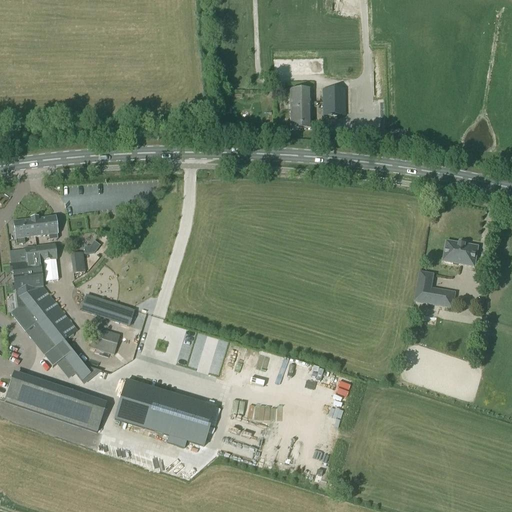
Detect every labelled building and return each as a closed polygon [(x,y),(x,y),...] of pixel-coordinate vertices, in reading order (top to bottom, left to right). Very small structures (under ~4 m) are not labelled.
[(358,59),(327,59),(327,76),(358,75),(358,59)] [(310,91),(291,91),(292,131),(310,131),(310,91)] [(345,117),(345,91),(322,91),(322,118),(345,117)] [(36,221),(33,221),(36,239),(48,238),(49,242),(57,241),(54,220),(46,221),(46,220),(36,221)] [(15,242),(16,246),(24,245),(24,241),(36,239),(33,221),(30,221),(30,222),(21,223),(21,224),(13,225),(15,242)] [(447,243),(444,260),(443,261),(444,261),(444,263),(452,264),(452,263),(473,266),(476,248),(464,246),(464,245),(459,244),(458,245),(447,243)] [(54,247),(37,249),(39,264),(56,262),(54,247)] [(24,252),(9,254),(11,267),(9,267),(10,272),(10,274),(12,274),(13,286),(12,286),(13,294),(14,293),(15,300),(17,310),(11,315),(25,333),(35,325),(55,349),(43,358),(52,370),(56,367),(63,361),(74,376),(84,368),(64,343),(77,332),(59,310),(55,304),(42,289),(40,272),(39,264),(37,249),(24,251),(24,252)] [(71,257),(73,272),(73,275),(84,274),(82,255),(71,257)] [(433,276),(419,274),(415,302),(451,309),(454,296),(430,292),(433,276)] [(133,313),(86,298),(81,311),(129,327),(133,313)] [(90,349),(113,356),(118,338),(95,331),(90,349)] [(10,382),(3,403),(56,421),(97,434),(103,413),(10,382)] [(114,421),(120,423),(182,442),(192,445),(203,448),(215,410),(194,404),(131,384),(126,383),(121,398),(114,421)]
